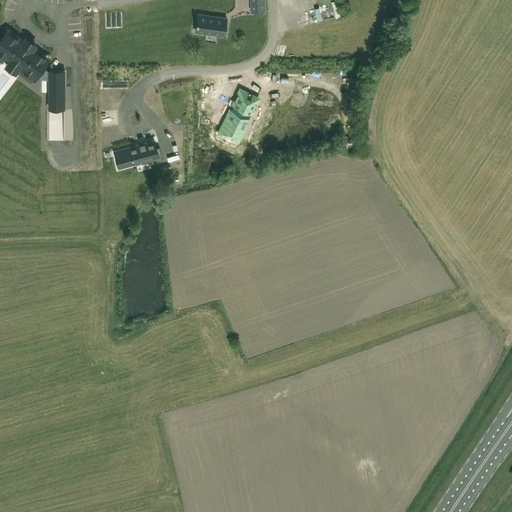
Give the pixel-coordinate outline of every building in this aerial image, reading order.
[(250,0),(251,11),(264,11),(264,0),(250,0)] [(337,11),(338,17),(343,16),(339,2),(328,5),(330,13),(337,11)] [(195,30),(224,34),(227,18),(198,13),(195,30)] [(0,52),(8,58),(10,54),(24,64),(22,68),(33,76),(37,72),(38,73),(49,80),(49,81),(56,81),(56,92),(49,92),(49,107),(64,107),(64,70),(49,70),(43,66),(41,65),(46,58),(32,48),(31,50),(22,43),(23,42),(9,32),(4,39),(0,35),(0,52)] [(224,46),(214,48),(216,62),(226,60),(224,46)] [(260,96),(242,87),(224,124),(242,133),(260,96)] [(150,162),(163,158),(159,145),(156,146),(154,139),(123,147),(128,164),(149,158),(150,162)]
